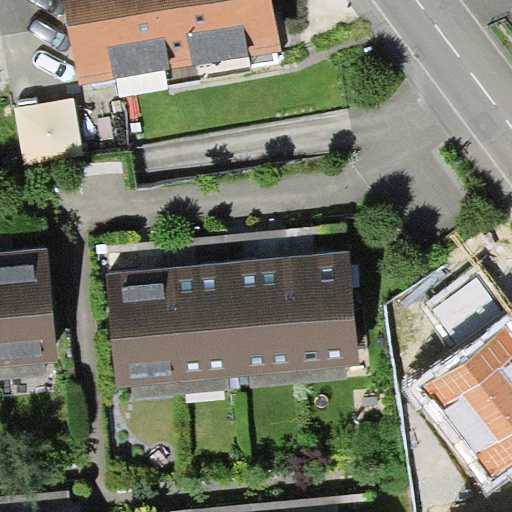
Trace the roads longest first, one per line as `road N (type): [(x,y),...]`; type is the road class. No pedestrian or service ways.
road 1 (unknown): [(473,80),(432,120),(335,182),(200,202),(100,205),(79,217),(78,285),(106,492)]
road 2 (secondary): [(511,132),(414,0)]
